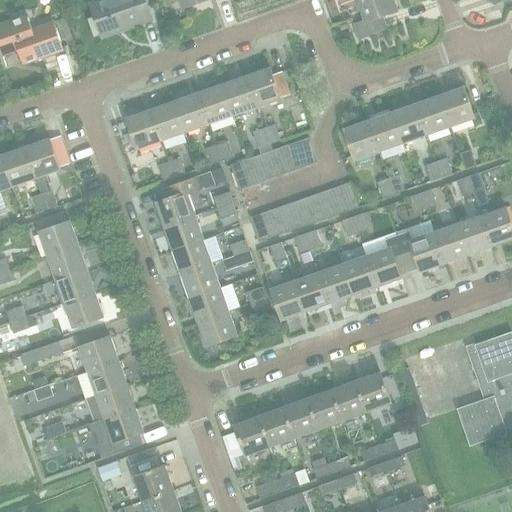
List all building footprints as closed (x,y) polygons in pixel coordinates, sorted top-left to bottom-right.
[(101,37),(151,19),(144,0),(100,0),(90,4),(101,37)] [(179,0),(183,8),(206,0),(179,0)] [(383,16),(399,11),(394,0),(359,0),(367,20),(357,24),(362,38),(388,29),(383,16)] [(23,64),(64,50),(54,22),(32,29),(27,15),(0,24),(0,46),(3,56),(19,51),(23,64)] [(245,76),(256,107),(281,98),(270,68),(245,76)] [(221,85),(232,116),(256,107),(245,76),(221,85)] [(198,93),(209,124),(232,116),(221,85),(198,93)] [(439,96),(450,127),(474,118),(464,87),(439,96)] [(209,124),(198,93),(175,101),(186,132),(209,124)] [(450,127),(439,96),(416,104),(427,135),(450,127)] [(186,132),(175,101),(151,110),(161,141),(186,132)] [(392,113),(403,144),(427,135),(416,104),(392,113)] [(161,141),(151,110),(126,118),(137,149),(161,141)] [(403,144),(392,113),(368,122),(379,152),(403,144)] [(379,152),(368,122),(344,130),(352,155),(355,161),(379,152)] [(264,128),(269,144),(281,139),(275,124),(264,128)] [(269,144),(264,128),(253,132),(259,147),(269,144)] [(299,142),(307,166),(318,162),(310,138),(299,142)] [(25,147),(36,178),(61,170),(50,139),(25,147)] [(216,144),(222,160),(233,157),(227,140),(216,144)] [(287,146),(296,170),(307,166),(299,142),(287,146)] [(222,160),(216,144),(205,148),(211,164),(222,160)] [(276,150),(285,174),(296,170),(287,146),(276,150)] [(36,178),(25,147),(2,155),(13,187),(36,178)] [(477,165),(471,149),(460,153),(465,169),(477,165)] [(265,153),(274,178),(285,174),(276,150),(265,153)] [(254,157),(263,182),(274,178),(265,153),(254,157)] [(0,155),(0,191),(13,187),(2,155),(0,155)] [(180,157),(169,161),(175,177),(186,173),(180,157)] [(243,161),(252,186),(263,182),(254,157),(243,161)] [(447,158),(436,162),(442,177),(453,174),(447,158)] [(175,177),(169,161),(158,165),(164,181),(175,177)] [(252,186),(243,161),(232,165),(240,190),(252,186)] [(431,181),(442,177),(436,162),(425,165),(431,181)] [(214,169),(163,187),(167,199),(156,203),(164,227),(195,216),(188,195),(219,184),(214,169)] [(511,221),(507,207),(492,212),(488,201),(489,201),(479,173),(469,177),(474,192),(482,215),(493,246),(511,239),(511,221)] [(399,174),(388,178),(394,194),(405,190),(399,174)] [(474,192),(469,177),(458,180),(463,196),(474,192)] [(394,194),(388,178),(377,182),(383,198),(394,194)] [(348,211),(359,207),(350,183),(339,187),(348,211)] [(348,211),(339,187),(328,191),(337,215),(348,211)] [(42,194),(47,209),(58,206),(53,190),(42,194)] [(437,205),(432,190),(421,193),(427,209),(437,205)] [(217,208),(233,203),(229,191),(213,197),(217,208)] [(337,215),(328,191),(317,195),(326,219),(337,215)] [(427,209),(421,193),(409,198),(415,213),(427,209)] [(47,209),(42,194),(31,198),(36,213),(47,209)] [(326,219),(317,195),(306,199),(315,223),(326,219)] [(315,223),(306,199),(295,203),(304,227),(315,223)] [(233,203),(217,208),(221,219),(237,214),(233,203)] [(304,227),(295,203),(284,206),(293,231),(304,227)] [(5,206),(0,207),(0,225),(10,222),(5,206)] [(293,231),(284,206),(273,210),(282,235),(293,231)] [(282,235),(273,210),(262,214),(271,238),(282,235)] [(369,229),(364,213),(353,216),(359,232),(369,229)] [(271,238),(262,214),(251,219),(259,243),(271,238)] [(493,246),(482,215),(458,224),(469,255),(493,246)] [(173,250),(204,240),(195,216),(164,227),(173,250)] [(359,232),(353,216),(342,220),(347,236),(359,232)] [(40,231),(48,256),(79,245),(70,220),(40,231)] [(469,255),(458,224),(435,232),(446,263),(469,255)] [(322,245),(317,229),(306,233),(312,249),(322,245)] [(435,232),(410,241),(408,233),(398,237),(410,270),(419,266),(421,272),(446,263),(435,232)] [(312,249),(306,233),(294,237),(300,253),(312,249)] [(403,278),(401,273),(410,270),(398,237),(389,240),(392,248),(367,256),(378,287),(403,278)] [(234,256),(250,250),(245,238),(230,244),(234,256)] [(173,250),(181,274),(212,264),(204,240),(173,250)] [(287,257),(281,241),(270,246),(276,262),(287,257)] [(48,256),(57,279),(87,269),(79,245),(48,256)] [(237,266),(253,261),(250,250),(234,256),(237,266)] [(378,287),(367,256),(343,265),(354,296),(378,287)] [(0,272),(10,269),(5,258),(0,259),(0,272)] [(190,299),(221,287),(212,264),(181,274),(190,299)] [(320,272),(331,303),(354,296),(343,265),(320,272)] [(0,284),(13,280),(10,269),(0,272),(0,284)] [(57,279),(65,303),(95,292),(87,269),(57,279)] [(296,281),(307,312),(331,303),(320,272),(296,281)] [(307,312),(296,281),(272,290),(283,321),(307,312)] [(247,292),(251,303),(266,297),(262,287),(262,286),(247,292)] [(190,299),(198,322),(229,311),(221,287),(190,299)] [(95,292),(65,303),(73,328),(104,317),(95,292)] [(270,308),(266,297),(251,303),(254,314),(270,308)] [(10,322),(26,316),(22,305),(6,311),(10,322)] [(229,311),(198,322),(207,346),(238,335),(229,311)] [(30,327),(26,316),(10,322),(13,333),(30,327)] [(504,424),(511,420),(511,332),(476,345),(478,352),(470,355),(485,399),(457,409),(470,446),(507,433),(504,424)] [(80,347),(88,371),(119,360),(111,336),(80,347)] [(26,365),(63,352),(59,340),(22,354),(26,365)] [(119,360),(88,371),(97,395),(128,384),(119,360)] [(356,381),(367,412),(391,403),(380,372),(356,381)] [(367,412),(356,381),(332,390),(343,421),(367,412)] [(54,395),(50,384),(34,389),(38,401),(54,395)] [(94,422),(105,418),(136,407),(128,384),(97,395),(86,399),(94,422)] [(308,398),(319,429),(343,421),(332,390),(308,398)] [(319,429),(308,398),(284,407),(295,438),(319,429)] [(136,407),(105,418),(117,453),(144,444),(140,434),(145,432),(136,407)] [(295,438),(284,407),(260,416),(271,446),(295,438)] [(271,446),(260,416),(235,425),(246,455),(271,446)] [(47,426),(51,438),(67,432),(62,421),(47,426)] [(67,432),(51,438),(55,448),(70,443),(67,432)] [(379,445),(382,454),(399,448),(396,439),(379,445)] [(382,454),(379,445),(362,451),(365,461),(382,454)] [(405,465),(402,455),(384,462),(388,471),(405,465)] [(330,462),(334,472),(351,465),(348,456),(330,462)] [(131,465),(144,501),(175,490),(166,465),(158,468),(154,457),(131,465)] [(334,472),(330,462),(313,469),(317,478),(334,472)] [(388,471),(384,462),(368,468),(371,477),(388,471)] [(282,477),(286,490),(299,485),(295,473),(282,477)] [(357,483),(354,473),(336,479),(340,489),(357,483)] [(286,490),(282,477),(256,487),(261,499),(286,490)] [(340,489),(336,479),(320,485),(323,495),(340,489)] [(182,511),(175,490),(144,501),(147,511),(182,511)] [(288,497),(293,509),(306,504),(302,492),(288,497)] [(400,505),(402,511),(430,511),(425,496),(400,505)] [(284,511),(293,509),(288,497),(264,506),(265,511),(284,511)]
